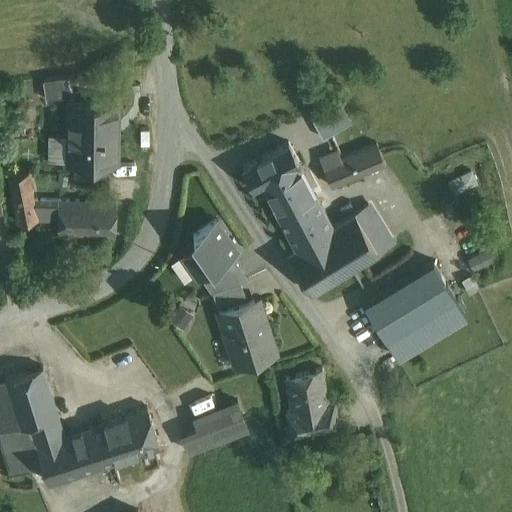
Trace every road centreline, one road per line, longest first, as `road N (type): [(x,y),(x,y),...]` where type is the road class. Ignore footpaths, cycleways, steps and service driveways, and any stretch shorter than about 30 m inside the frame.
road 1 (residential): [(166,122),(197,141),(374,405)]
road 2 (residential): [(0,319),(86,289),(122,269),(151,236),(166,122)]
road 3 (residential): [(166,122),(159,0)]
